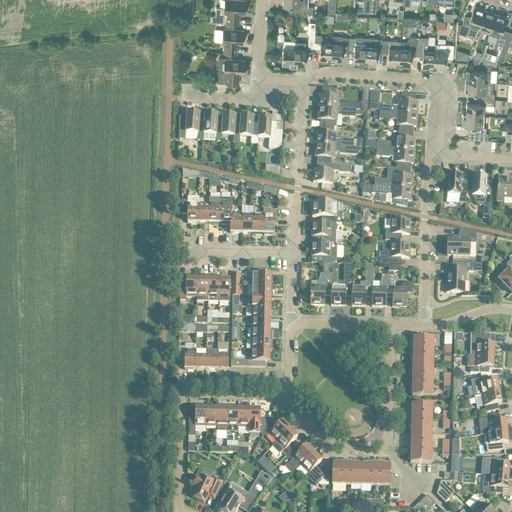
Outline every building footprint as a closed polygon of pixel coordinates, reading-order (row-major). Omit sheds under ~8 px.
[(238,0),(225,0),(225,8),(215,7),(215,16),(210,15),(210,21),(226,23),(234,23),(239,24),(239,14),(244,14),(245,0),(238,0)] [(283,0),(283,5),(296,6),(296,12),(306,13),(312,13),(312,7),(308,7),(308,0),(283,0)] [(335,13),(335,0),(327,0),(327,12),(335,13)] [(475,37),(485,10),(474,6),(469,21),(464,19),(462,24),(458,24),(458,33),(466,36),(466,35),(475,37)] [(485,10),(476,35),(481,36),(482,31),(489,33),(495,14),(485,10)] [(495,43),(502,46),(506,34),(501,32),(506,18),(495,14),(489,33),(497,36),(495,43)] [(224,43),(224,52),(237,53),(237,44),(242,44),(243,30),(223,29),(222,43),(224,43)] [(506,34),(502,46),(508,48),(509,45),(511,46),(511,34),(511,35),(506,34)] [(320,49),(319,60),(330,61),(331,43),(325,42),(325,41),(323,38),(321,37),(321,35),(315,35),(314,48),(320,49)] [(331,43),(330,61),(341,61),(342,51),(348,51),(349,37),(332,36),(331,43)] [(353,62),(364,63),(366,37),(355,36),(355,38),(349,37),(348,51),(354,52),(353,62)] [(400,41),(398,66),(410,67),(410,56),(416,56),(418,37),(410,36),(406,42),(400,41)] [(366,37),(364,63),(375,64),(376,53),(382,54),(383,40),(377,39),(377,38),(366,37)] [(429,38),(418,37),(416,56),(422,57),(422,67),(433,68),(434,51),(434,44),(428,43),(429,38)] [(282,65),(293,66),(295,41),(277,40),(276,54),(282,54),(282,65)] [(400,41),(383,40),(382,54),(388,54),(387,65),(398,66),(400,41)] [(306,42),(295,41),(293,66),(304,67),(305,57),(306,42)] [(433,62),(433,68),(444,69),(445,58),(453,59),(453,49),(454,45),(448,45),(440,44),(434,44),(434,51),(433,62)] [(494,61),(496,56),(485,52),(483,57),(494,61)] [(479,60),(479,64),(490,65),(495,65),(497,62),(481,56),(479,60)] [(218,73),(217,82),(238,84),(239,74),(244,74),(245,61),(218,59),(217,72),(218,73)] [(464,72),(464,77),(466,78),(465,80),(489,82),(490,71),(490,65),(479,64),(477,64),(476,70),(466,69),(466,72),(464,72)] [(465,80),(465,92),(481,93),(480,99),(494,100),(494,94),(492,93),(493,82),(489,82),(465,80)] [(319,96),(319,108),(360,111),(360,103),(343,102),(343,103),(338,103),(339,97),(336,97),(337,90),(325,89),(324,96),(319,96)] [(380,105),(379,112),(417,115),(418,103),(413,103),(414,96),(401,95),(401,102),(398,101),(398,107),(393,107),(393,106),(380,105)] [(467,104),(466,114),(484,116),(484,110),(493,110),(494,106),(494,100),(480,99),(480,105),(467,104)] [(319,108),(318,120),(322,121),(322,127),(336,128),(337,116),(342,116),(342,117),(355,118),(356,115),(359,115),(364,115),(367,115),(368,111),(360,111),(319,108)] [(207,112),(206,114),(205,114),(204,126),(203,141),(221,143),(222,135),(222,128),(216,127),(217,115),(216,115),(216,112),(210,112),(207,112)] [(374,112),(373,118),(379,118),(379,120),(392,121),(392,120),(397,120),(397,126),(399,126),(399,132),(411,133),(411,127),(416,127),(417,115),(379,112),(379,113),(374,112)] [(179,123),(178,139),(185,139),(186,133),(197,134),(197,141),(203,141),(204,126),(199,126),(199,114),(187,113),(186,123),(179,123)] [(224,116),(223,116),(222,128),(222,135),(222,136),(233,136),(233,143),(239,144),(240,137),(239,137),(240,129),(234,129),(235,116),(234,116),(234,114),(228,113),(225,113),(224,116)] [(463,114),(462,126),(469,126),(469,132),(468,132),(470,133),(469,138),(467,138),(467,139),(488,140),(488,133),(486,133),(486,127),(483,127),(484,116),(466,114),(463,114)] [(253,118),(241,117),(240,129),(239,137),(240,137),(251,138),(251,145),(257,145),(257,138),(258,130),(252,130),(253,118)] [(258,130),(257,138),(269,139),(268,149),(278,150),(278,147),(281,147),(282,132),(270,131),(271,119),(259,118),(258,130)] [(317,133),(316,145),(353,148),(354,140),(340,139),(340,140),(335,140),(336,134),(333,134),(334,128),(336,128),(322,127),(321,133),(317,133)] [(375,139),(375,132),(368,131),(367,139),(375,139)] [(411,133),(399,132),(398,139),(396,139),(395,144),(390,144),(390,143),(377,142),(377,149),(414,152),(415,140),(410,140),(411,133)] [(316,145),(315,157),(319,158),(319,164),(331,165),(332,159),(334,159),(334,153),(339,153),(339,154),(357,156),(357,148),(353,148),(316,145)] [(414,152),(377,149),(376,157),(389,158),(389,157),(394,158),(394,163),(396,163),(396,170),(408,170),(408,164),(413,164),(414,152)] [(331,165),(319,164),(319,171),(314,170),(313,183),(332,184),(333,172),(338,172),(338,173),(350,174),(351,166),(331,165)] [(273,166),(272,169),(272,176),(272,177),(279,179),(280,166),(273,166)] [(375,179),(374,187),(411,189),(412,177),(408,177),(408,170),(396,170),(389,169),(388,180),(375,179)] [(447,194),(447,203),(465,204),(467,186),(461,186),(462,175),(448,174),(447,194)] [(473,176),(472,196),(476,201),(474,201),(479,207),(482,205),(484,207),(485,207),(484,212),(484,219),(489,220),(490,212),(490,208),(492,189),(492,185),(490,185),(486,183),(486,176),(473,176)] [(505,178),(498,177),(496,202),(503,202),(503,199),(511,199),(511,181),(505,181),(505,178)] [(410,202),(411,189),(374,187),(372,186),(371,194),(387,195),(387,194),(391,195),(391,205),(405,208),(406,201),(410,202)] [(278,190),(264,187),(264,193),(276,196),(278,190)] [(182,201),(181,215),(187,215),(187,222),(187,223),(188,223),(191,223),(190,225),(196,225),(196,223),(198,223),(199,205),(199,197),(188,197),(188,201),(182,201)] [(209,205),(209,223),(212,223),(212,225),(218,225),(218,224),(220,224),(220,198),(209,198),(209,205)] [(220,198),(220,224),(221,224),(221,225),(229,226),(229,224),(230,224),(231,224),(231,215),(231,199),(220,198)] [(324,218),(324,224),(336,224),(342,224),(342,213),(339,213),(339,204),(312,203),(312,217),(324,218)] [(209,223),(209,205),(199,205),(198,223),(209,223)] [(242,207),(242,215),(241,233),(252,234),(252,215),(252,208),(242,207)] [(277,211),(271,210),(270,216),(263,216),(263,234),(264,234),(264,236),(270,236),(270,234),(274,234),(274,225),(276,225),(276,226),(277,226),(277,210),(277,211)] [(363,212),(361,222),(367,223),(369,213),(363,212)] [(230,233),(241,234),(241,233),(242,215),(231,215),(231,224),(230,224),(230,233)] [(252,215),(252,234),(255,234),(255,236),(261,236),(261,234),(263,234),(263,216),(252,215)] [(385,230),(385,241),(387,241),(397,242),(397,235),(409,235),(410,221),(391,221),(391,230),(385,230)] [(312,223),(312,237),(324,238),(324,244),(330,244),(336,245),(336,233),(337,231),(337,229),(337,226),(336,224),(324,224),(312,223)] [(477,234),(460,230),(458,237),(454,237),(454,240),(447,240),(447,256),(469,257),(470,244),(475,244),(477,234)] [(324,244),(312,243),(311,257),(323,258),(323,264),(335,265),(335,253),(330,253),(330,244),(324,244)] [(409,245),(390,244),(383,244),(382,253),(380,253),(379,265),(385,265),(389,265),(397,265),(397,259),(409,259),(409,245)] [(506,274),(499,281),(511,294),(511,261),(506,265),(506,270),(508,272),(506,274)] [(372,281),(373,265),(365,264),(364,281),(372,281)] [(447,270),(446,293),(464,294),(464,282),(465,282),(466,272),(473,272),(474,264),(452,264),(452,270),(447,270)] [(372,295),(372,307),(386,308),(386,296),(392,296),(393,296),(393,289),(394,276),(394,272),(389,272),(389,276),(382,276),(379,289),(373,289),(372,295)] [(324,294),(331,294),(331,288),(332,288),(332,279),(332,275),(320,274),(317,287),(311,287),(310,306),(324,306),(324,294)] [(253,275),(252,286),(273,286),(273,279),(271,279),(271,275),(270,275),(253,275)] [(198,278),(198,280),(197,280),(197,302),(207,302),(208,280),(204,280),(204,278),(198,278)] [(186,287),(180,287),(180,301),(186,301),(186,298),(197,298),(196,302),(197,302),(197,280),(186,279),(186,280),(186,287)] [(340,283),(332,279),(332,288),(331,288),(331,294),(331,306),(345,307),(345,295),(352,295),(352,288),(352,283),(340,283)] [(208,280),(207,302),(218,302),(218,298),(219,280),(208,280)] [(219,280),(218,298),(218,302),(229,302),(230,280),(219,280)] [(352,295),(351,307),(365,307),(365,295),(372,295),(372,283),(360,283),(360,288),(352,288),(352,295)] [(413,284),(405,283),(403,284),(401,286),(400,289),(393,289),(393,296),(392,296),(392,308),(406,308),(407,294),(412,294),(413,284)] [(273,286),(252,286),(252,297),(270,297),(270,294),(272,294),(273,286)] [(248,307),(252,308),(270,308),(270,297),(252,297),(248,297),(248,307)] [(270,308),(252,308),(252,318),(270,319),(270,308)] [(270,319),(252,318),(251,329),(270,330),(270,319)] [(251,329),(251,340),(269,340),(270,337),(272,337),(272,330),(270,330),(251,329)] [(454,342),(462,342),(462,334),(454,334),(454,342)] [(490,346),(490,335),(471,335),(470,356),(493,357),(494,346),(490,346)] [(434,339),(413,339),(413,350),(410,350),(410,349),(409,349),(409,357),(413,357),(412,368),(433,368),(434,339)] [(251,340),(251,351),(269,351),(271,351),(271,344),(269,344),(269,341),(269,340),(251,340)] [(184,361),(184,369),(195,370),(196,351),(196,345),(185,345),(185,347),(178,347),(178,360),(184,361)] [(206,351),(196,351),(195,370),(206,370),(206,351)] [(217,352),(206,351),(206,370),(217,370),(217,352)] [(269,351),(251,351),(251,361),(247,361),(247,368),(260,368),(260,362),(268,362),(268,363),(269,363),(269,351)] [(228,352),(217,352),(217,370),(228,370),(228,352)] [(470,367),(470,373),(489,374),(489,368),(493,368),(493,357),(470,356),(468,356),(468,367),(470,367)] [(433,368),(412,368),(412,379),(409,378),(408,378),(408,386),(409,386),(412,386),(412,397),(432,397),(433,368)] [(474,386),(472,386),(475,398),(481,397),(499,393),(497,382),(493,383),(491,377),(481,379),(478,380),(473,381),(474,386)] [(499,393),(475,398),(477,408),(483,407),(484,407),(485,413),(498,410),(497,404),(501,404),(499,393)] [(432,406),(411,405),(411,416),(408,416),(408,424),(411,424),(411,434),(431,435),(432,406)] [(195,418),(189,417),(188,437),(195,437),(195,427),(206,427),(206,409),(194,409),(195,409),(195,418)] [(217,409),(206,409),(206,427),(216,427),(217,409)] [(227,428),(228,409),(217,409),(216,427),(216,433),(227,433),(227,428)] [(238,410),(228,409),(227,428),(238,428),(238,410)] [(249,410),(238,410),(238,428),(249,428),(249,410)] [(261,410),(249,410),(249,428),(249,434),(259,434),(262,435),(269,422),(262,419),(260,419),(260,411),(261,411),(261,410)] [(501,416),(491,417),(487,418),(479,419),(481,436),(484,435),(507,433),(506,422),(501,422),(501,416)] [(277,442),(290,430),(287,427),(289,426),(286,423),(285,425),(281,422),(277,427),(269,422),(262,435),(267,437),(269,435),(277,442)] [(298,438),(290,430),(277,443),(272,447),(279,455),(282,453),(286,457),(295,448),(291,444),(297,438),(298,438)] [(508,444),(507,433),(484,435),(486,446),(487,452),(504,450),(504,444),(508,444)] [(431,435),(411,434),(411,445),(407,445),(407,453),(407,452),(410,452),(410,464),(431,464),(431,435)] [(295,448),(286,457),(290,461),(288,463),(296,471),(300,466),(301,467),(314,454),(313,453),(314,451),(310,447),(309,449),(305,445),(305,446),(299,452),(295,448)] [(300,466),(296,471),(304,479),(306,477),(310,481),(316,487),(325,478),(319,472),(315,468),(321,462),(322,462),(314,454),(301,467),(300,466)] [(483,475),(483,476),(508,478),(509,467),(505,467),(505,461),(492,459),(482,459),(481,475),(483,475)] [(361,486),(361,465),(350,465),(350,462),(351,462),(343,461),(343,462),(343,465),(332,465),(332,485),(361,486)] [(361,486),(390,487),(390,466),(379,466),(379,463),(380,463),(380,462),(372,462),(372,463),(372,466),(361,465),(361,486)] [(508,478),(483,476),(482,489),(489,490),(489,493),(502,495),(503,489),(507,489),(508,478)] [(207,497),(214,500),(222,483),(213,479),(211,482),(210,482),(201,477),(201,479),(197,477),(192,488),(195,490),(191,498),(204,504),(207,497)] [(440,482),(439,488),(450,499),(454,494),(450,490),(453,482),(450,481),(440,482)] [(217,509),(216,510),(218,511),(236,511),(241,504),(244,505),(242,508),(248,511),(249,511),(254,505),(257,500),(248,495),(239,489),(232,485),(228,491),(222,502),(219,502),(217,507),(217,509)] [(450,499),(439,488),(436,495),(445,503),(450,499)] [(436,504),(427,496),(422,501),(431,509),(436,504)] [(471,510),(472,511),(491,511),(488,508),(486,507),(487,505),(482,499),(471,510)] [(427,511),(431,509),(422,501),(418,505),(424,511),(427,511)]
